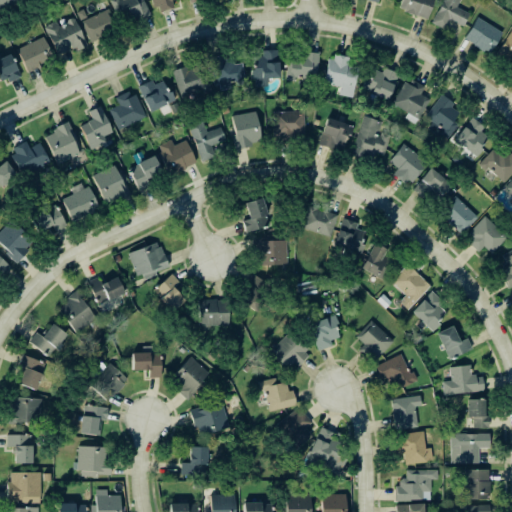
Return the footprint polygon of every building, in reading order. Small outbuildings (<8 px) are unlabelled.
[(0,0),(0,9),(20,0),(0,0)] [(149,13),(143,0),(109,0),(121,25),(149,13)] [(174,8),(171,0),(151,0),(155,13),(174,8)] [(402,0),(399,11),(428,19),(432,0),(402,0)] [(459,0),(442,0),(431,23),(444,30),(449,20),(463,26),(469,13),(456,7),(459,0)] [(89,41),(116,30),(108,10),(81,20),(89,41)] [(502,32),(476,17),(463,39),(489,54),(502,32)] [(85,45),(74,18),(58,25),(56,21),(44,26),(57,57),(85,45)] [(511,61),(511,25),(497,54),(511,61)] [(39,63),(52,57),(43,37),(16,49),(27,73),(41,66),(39,63)] [(266,78),(279,78),(278,50),(254,51),(256,86),(267,85),(266,78)] [(318,53),(299,52),(299,59),(286,59),(285,81),(296,81),(296,78),(317,78),(318,53)] [(353,97),(358,68),(347,66),(348,57),(330,54),(324,84),(339,86),(338,95),(353,97)] [(0,58),(0,81),(18,76),(11,55),(0,58)] [(245,83),(242,63),(233,65),(231,56),(210,59),(216,91),(233,88),(233,85),(245,83)] [(172,71),(181,99),(211,90),(205,73),(197,76),(193,64),(172,71)] [(363,89),(386,100),(397,76),(374,65),(363,89)] [(163,80),(154,84),(151,80),(137,86),(149,112),(173,101),(163,80)] [(404,118),(414,124),(430,97),(404,82),(392,103),(407,112),(404,118)] [(114,97),(118,105),(108,109),(117,129),(144,117),(131,89),(114,97)] [(425,118),(431,121),(427,128),(445,140),(461,114),(451,108),(454,104),(440,95),(425,118)] [(90,150),(106,143),(103,136),(111,132),(99,105),(88,111),(92,120),(79,125),(90,150)] [(262,142),(254,111),(230,117),(237,148),(262,142)] [(304,111),(273,112),(274,142),(293,142),(293,134),(304,134),(304,111)] [(381,121),(361,116),(352,155),(382,163),(389,136),(377,133),(381,121)] [(487,137),(480,133),(484,125),(469,116),(453,141),(476,155),(487,137)] [(214,157),(210,146),(224,141),(219,127),(206,132),(201,118),(187,124),(201,161),(214,157)] [(319,145),(333,148),(334,144),(346,147),(351,125),(325,119),(319,145)] [(80,154),(68,123),(43,134),(56,164),(80,154)] [(157,145),(168,174),(195,164),(186,140),(172,145),(170,140),(157,145)] [(49,163),(40,143),(28,148),(25,141),(10,148),(21,175),(49,163)] [(409,185),(426,161),(402,143),(388,161),(397,168),(393,173),(409,185)] [(479,163),(501,183),(511,171),(511,155),(504,148),(498,155),(492,149),(479,163)] [(138,191),(148,186),(145,179),(161,172),(153,156),(127,168),(138,191)] [(0,164),(0,187),(16,175),(5,161),(0,164)] [(102,204),(127,196),(117,165),(92,173),(102,204)] [(414,192),(439,203),(449,180),(425,169),(414,192)] [(97,209),(84,181),(69,188),(72,194),(61,199),(71,221),(97,209)] [(461,233),(476,217),(455,197),(440,213),(461,233)] [(269,225),(261,198),(244,203),(248,219),(242,221),(245,232),(269,225)] [(66,225),(53,203),(29,218),(37,232),(52,224),(56,231),(66,225)] [(331,236),(336,213),(306,207),(301,229),(331,236)] [(491,253),(507,237),(484,216),(463,238),(478,252),(483,246),(491,253)] [(365,232),(355,228),(357,223),(342,218),(332,245),(357,255),(365,232)] [(0,231),(0,246),(16,261),(33,242),(10,220),(0,231)] [(286,266),(286,240),(258,239),(257,265),(286,266)] [(139,279),(168,268),(158,241),(129,252),(139,279)] [(385,249),(372,243),(360,269),(387,282),(396,262),(382,256),(385,249)] [(511,284),(511,250),(494,257),(506,287),(511,284)] [(10,266),(0,258),(0,273),(3,275),(10,266)] [(390,282),(405,296),(398,303),(407,311),(430,286),(407,264),(390,282)] [(171,312),(184,300),(174,290),(180,284),(171,273),(151,291),(171,312)] [(241,305),(259,310),(267,281),(249,276),(241,305)] [(101,283),(98,277),(87,281),(96,305),(123,294),(116,277),(101,283)] [(439,306),(442,302),(430,291),(411,312),(430,330),(446,313),(439,306)] [(76,333),(96,318),(76,292),(56,308),(76,333)] [(198,326),(228,325),(227,299),(197,300),(198,326)] [(330,341),(340,336),(332,314),(307,324),(317,351),(331,345),(330,341)] [(358,350),(373,363),(393,341),(370,320),(355,337),(363,344),(358,350)] [(35,332),(28,343),(51,356),(64,332),(50,324),(43,337),(35,332)] [(447,359),(471,349),(467,338),(459,341),(452,326),(435,333),(447,359)] [(286,370),(293,363),(296,366),(310,351),(288,332),(268,353),(286,370)] [(160,377),(160,352),(131,353),(132,370),(148,370),(148,377),(160,377)] [(375,365),(389,393),(414,380),(401,353),(375,365)] [(36,390),(45,363),(22,355),(13,383),(36,390)] [(188,401),(205,383),(201,380),(208,373),(190,357),(167,382),(188,401)] [(127,378),(108,364),(90,388),(109,402),(127,378)] [(483,391),(481,375),(470,376),(469,365),(449,367),(450,380),(441,381),(443,395),(483,391)] [(267,412),(295,405),(292,390),(287,391),(285,381),(276,383),(275,378),(260,381),(267,412)] [(415,406),(420,406),(420,396),(391,398),(393,429),(416,428),(415,406)] [(41,399),(10,397),(8,422),(40,423),(41,399)] [(472,428),(488,428),(488,416),(484,416),(483,399),(466,400),(466,417),(472,417),(472,428)] [(196,436),(228,428),(221,401),(189,410),(196,436)] [(107,420),(107,406),(82,405),(80,434),(100,435),(100,419),(107,420)] [(310,423),(301,407),(279,419),(294,448),(312,438),(305,426),(310,423)] [(306,457),(338,472),(347,454),(327,445),(333,433),(320,427),(306,457)] [(432,463),(431,441),(425,441),(425,432),(401,433),(402,464),(432,463)] [(478,463),(478,448),(489,448),(489,434),(450,433),(450,449),(462,449),(462,463),(478,463)] [(6,446),(14,446),(14,462),(31,463),(32,435),(6,434),(6,446)] [(109,447),(78,446),(77,475),(108,476),(109,447)] [(206,447),(189,447),(188,463),(180,462),(180,474),(205,475),(206,447)] [(488,469),(463,470),(464,500),(489,499),(488,469)] [(396,500),(429,501),(430,479),(436,479),(437,470),(405,470),(405,478),(396,478),(396,500)] [(40,472),(8,472),(7,500),(39,501),(40,472)] [(119,511),(119,495),(106,495),(106,490),(94,490),(93,511),(119,511)] [(234,511),(234,494),(209,495),(209,511),(234,511)] [(309,511),(310,495),(284,494),(283,511),(309,511)] [(344,511),(345,494),(319,494),(319,511),(344,511)] [(270,511),(271,502),(243,502),(242,511),(270,511)] [(56,511),(85,511),(85,503),(57,503),(56,511)] [(168,511),(196,511),(197,503),(169,503),(168,511)] [(422,511),(423,503),(395,505),(394,511),(422,511)]
